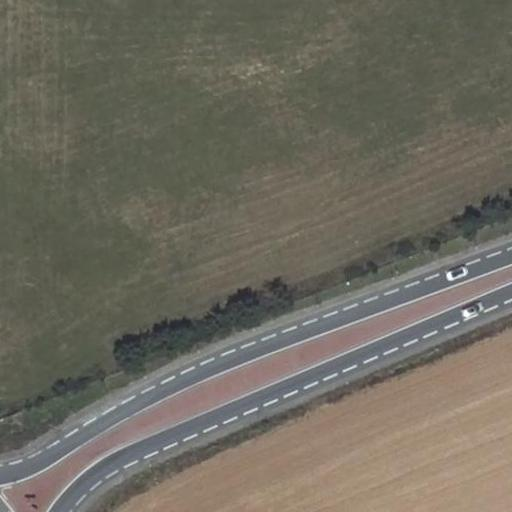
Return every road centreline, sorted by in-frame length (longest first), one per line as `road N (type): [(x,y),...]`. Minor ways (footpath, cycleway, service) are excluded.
road 1 (secondary): [(511,259),(352,308),(137,397),(0,477)]
road 2 (secondary): [(60,511),(107,464),(511,293)]
